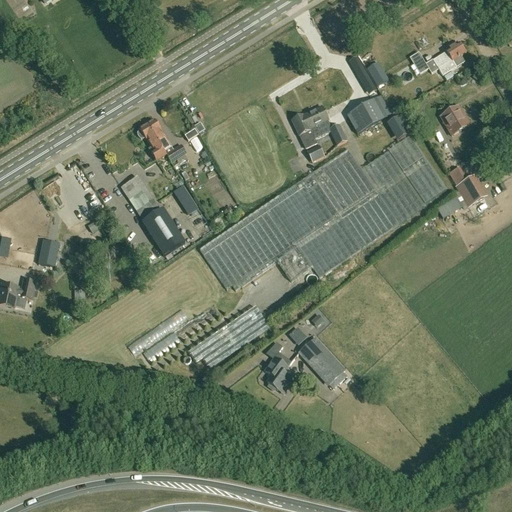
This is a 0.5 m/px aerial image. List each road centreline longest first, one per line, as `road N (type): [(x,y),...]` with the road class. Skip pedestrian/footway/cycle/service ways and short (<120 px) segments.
road 1 (secondary): [(0,182),(293,0)]
road 2 (motorway): [(321,511),(195,481),(145,478),(72,488),(11,511)]
road 3 (unclassified): [(280,427),(194,398),(0,360)]
